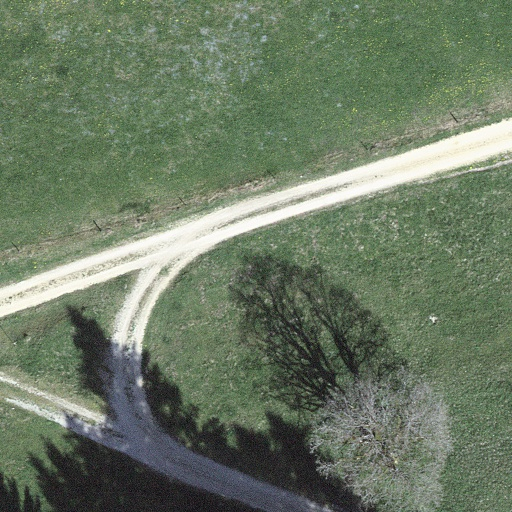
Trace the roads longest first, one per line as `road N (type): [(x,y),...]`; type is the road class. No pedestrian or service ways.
road 1 (track): [(0,299),(511,141)]
road 2 (track): [(0,398),(293,511)]
road 3 (track): [(145,449),(125,376),(137,306),(175,243)]
